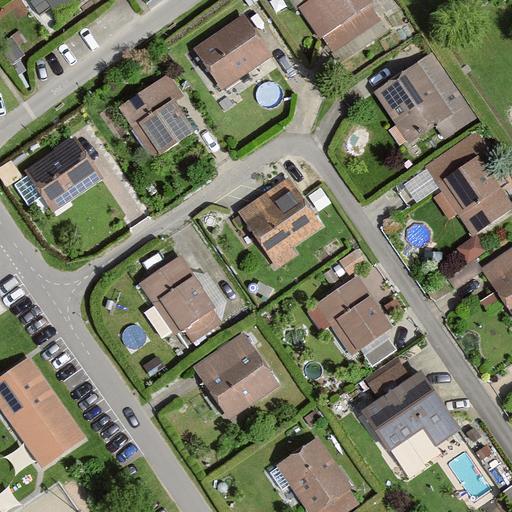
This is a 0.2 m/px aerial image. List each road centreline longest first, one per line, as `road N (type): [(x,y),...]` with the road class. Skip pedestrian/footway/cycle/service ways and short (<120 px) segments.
road 1 (residential): [(53,299),(275,150),(307,149),(511,437)]
road 2 (residential): [(53,299),(197,511)]
road 3 (residential): [(0,133),(184,0)]
